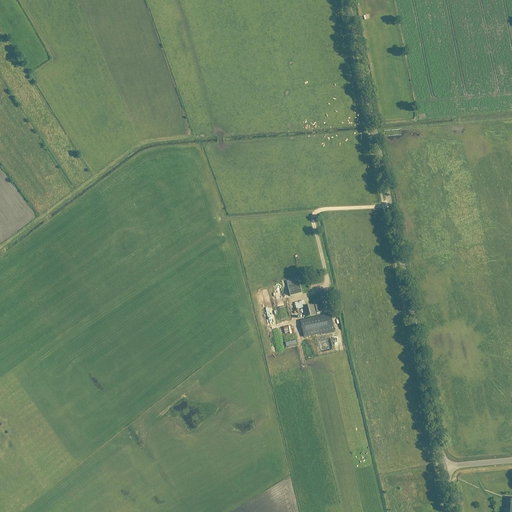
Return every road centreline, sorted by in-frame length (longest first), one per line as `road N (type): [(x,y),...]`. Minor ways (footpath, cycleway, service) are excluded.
road 1 (unclassified): [(445,467),(347,0)]
road 2 (track): [(315,213),(226,219),(195,139)]
